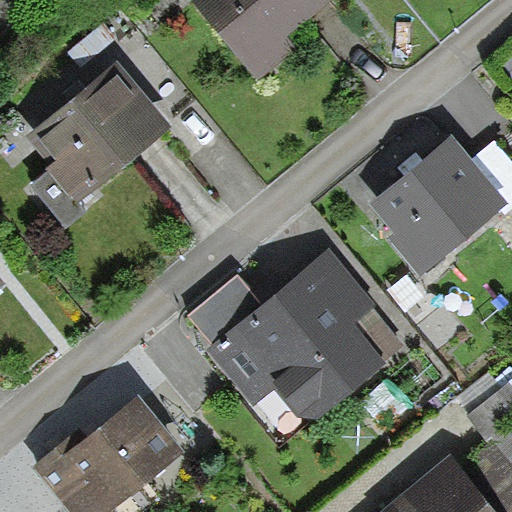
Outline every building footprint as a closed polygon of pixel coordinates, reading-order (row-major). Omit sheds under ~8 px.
[(193,0),(261,82),(302,48),(292,37),(337,0),(193,0)] [(119,65),(30,139),(53,167),(30,186),(67,229),(86,213),(80,206),(173,129),(119,65)] [(439,154),(370,208),(418,270),(488,216),(439,154)] [(231,327),(308,419),(402,340),(325,248),(231,327)] [(489,437),(457,463),(497,511),(511,511),(511,431),(511,430),(511,429),(511,376),(468,412),(489,437)] [(139,381),(24,469),(57,511),(120,511),(196,454),(139,381)] [(497,511),(457,463),(453,457),(383,511),(497,511)]
